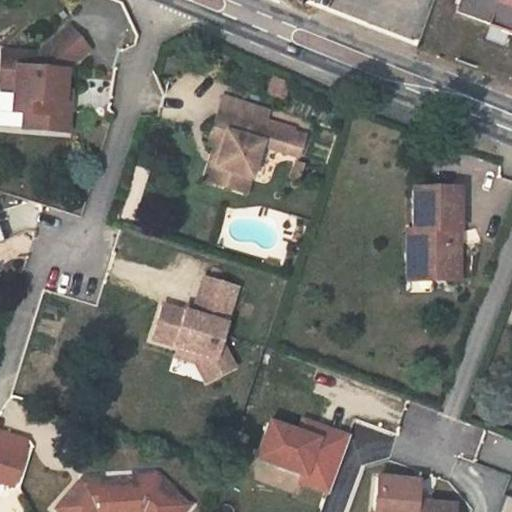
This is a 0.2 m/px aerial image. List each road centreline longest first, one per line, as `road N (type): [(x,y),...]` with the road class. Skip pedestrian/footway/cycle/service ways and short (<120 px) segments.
road 1 (residential): [(157,0),(82,238),(37,271),(1,374)]
road 2 (secondary): [(215,13),(511,133)]
road 3 (residential): [(442,411),(511,221)]
